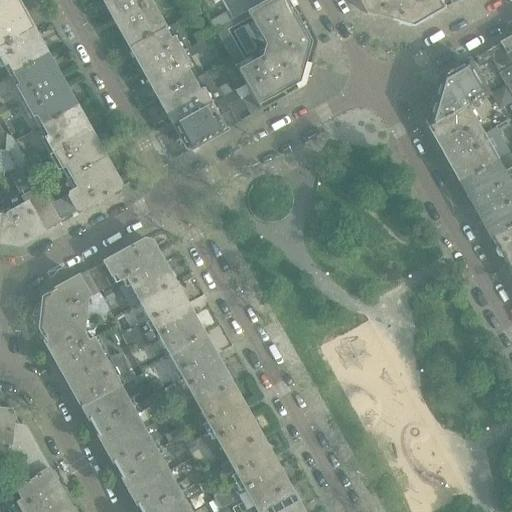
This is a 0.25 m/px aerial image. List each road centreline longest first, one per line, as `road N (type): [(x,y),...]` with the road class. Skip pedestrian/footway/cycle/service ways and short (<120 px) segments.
road 1 (residential): [(173,197),(350,511)]
road 2 (residential): [(511,334),(373,86)]
road 3 (residential): [(373,86),(173,197)]
road 4 (residential): [(63,0),(173,197)]
road 5 (residential): [(11,273),(173,197)]
road 6 (residential): [(1,374),(23,378),(40,396),(104,511)]
road 7 (residential): [(511,10),(373,86)]
